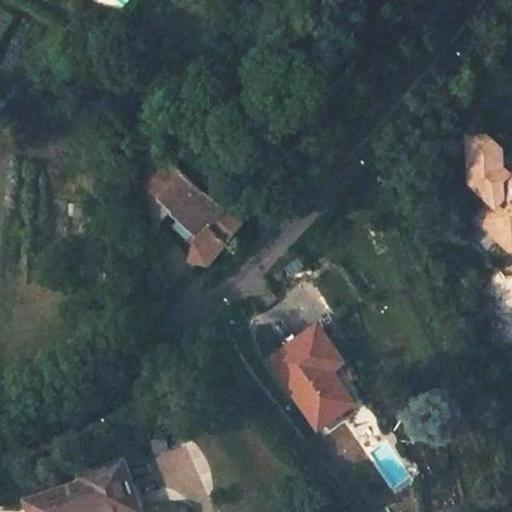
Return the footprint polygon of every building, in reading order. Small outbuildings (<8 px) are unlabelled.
[(494,242),(501,242),(501,250),(511,249),(511,175),(510,177),(503,168),(503,147),(487,134),(468,135),(469,183),(487,203),(471,218),(494,242)] [(138,226),(146,237),(157,226),(155,223),(166,211),(199,241),(197,265),(208,268),(219,256),(243,229),(245,230),(257,216),(236,197),(223,211),(196,188),(218,164),(188,136),(166,161),(131,201),(145,218),(138,226)] [(157,226),(146,237),(167,288),(187,266),(157,226)] [(264,365),(312,433),(349,408),(327,377),(339,368),(312,331),(264,365)] [(26,509),(27,511),(126,511),(136,509),(119,458),(75,473),(79,481),(45,491),(48,503),(26,509)] [(411,467),(401,474),(409,484),(411,483),(413,479),(414,475),(413,471),(411,467)] [(23,498),(26,509),(48,503),(45,491),(23,498)]
